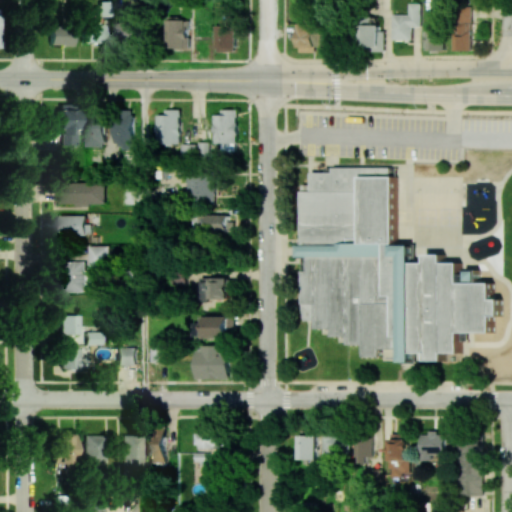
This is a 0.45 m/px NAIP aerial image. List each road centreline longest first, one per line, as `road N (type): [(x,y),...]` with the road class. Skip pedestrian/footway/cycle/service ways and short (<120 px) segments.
road 1 (residential): [(0,399),(511,398)]
road 2 (residential): [(264,511),(263,79)]
road 3 (residential): [(25,511),(22,80)]
road 4 (secondary): [(263,79),(0,79)]
road 5 (secondary): [(263,79),(511,96)]
road 6 (secondary): [(511,68),(263,79)]
